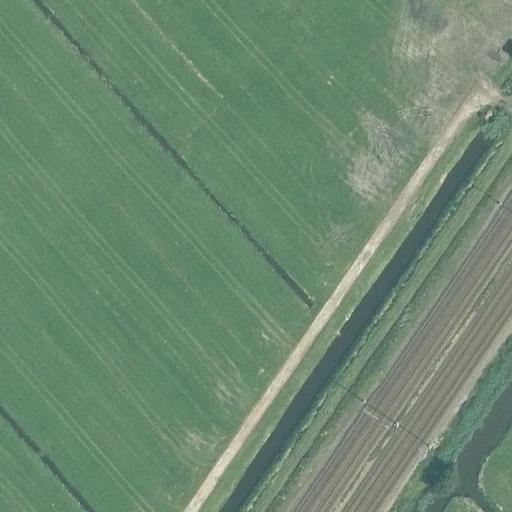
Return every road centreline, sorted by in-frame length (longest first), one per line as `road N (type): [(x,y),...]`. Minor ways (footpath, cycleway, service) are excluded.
road 1 (track): [(511,105),(480,91),(190,511)]
road 2 (track): [(511,138),(262,511)]
